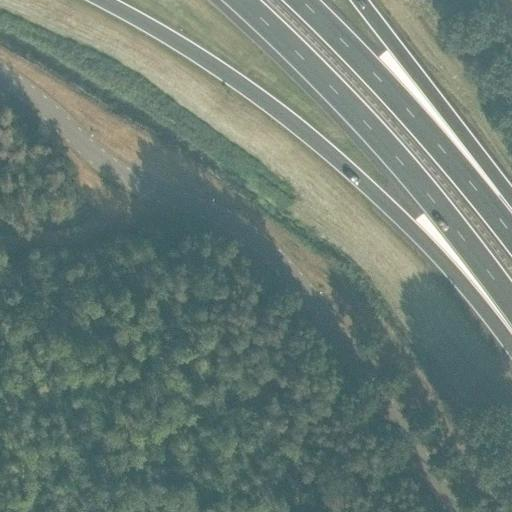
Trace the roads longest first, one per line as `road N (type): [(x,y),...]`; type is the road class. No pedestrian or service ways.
road 1 (unclassified): [(0,74),(112,170),(218,213),(260,240),(339,336),(455,511)]
road 2 (trunk): [(100,0),(283,115),(391,213),(511,355)]
road 3 (trunk): [(239,0),(381,138),(511,302)]
road 4 (trunk): [(511,233),(399,98),(300,0)]
road 5 (trunk): [(511,196),(352,0)]
